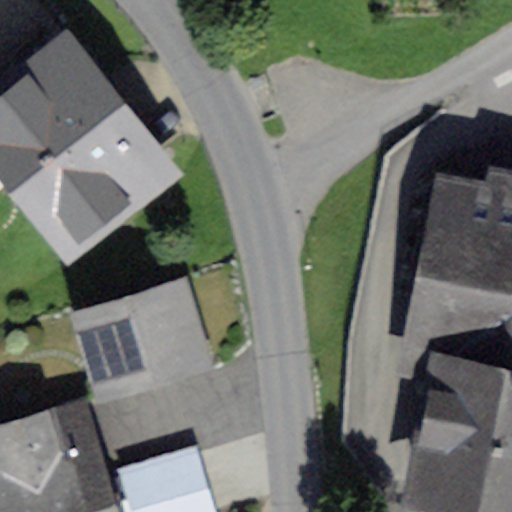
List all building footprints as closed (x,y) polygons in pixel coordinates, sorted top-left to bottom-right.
[(154,168),(63,52),(0,100),(0,139),(72,231),(154,168)] [(511,181),(501,179),(496,202),(453,193),(421,353),(442,357),(417,482),(511,500),(511,181)] [(84,319),(103,382),(199,353),(180,290),(84,319)] [(0,511),(72,511),(98,505),(70,411),(0,431),(0,511)] [(111,481),(116,500),(112,501),(114,511),(206,511),(190,456),(111,481)] [(114,511),(112,501),(98,505),(72,511),(114,511)]
